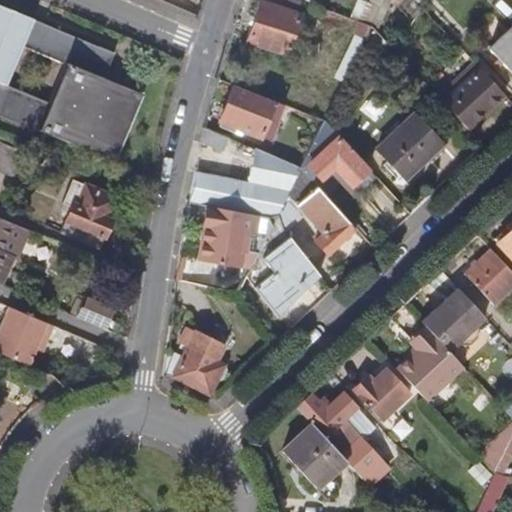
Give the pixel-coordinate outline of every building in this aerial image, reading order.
[(0,0),(0,75),(8,79),(34,15),(0,0)] [(284,7),(287,0),(260,0),(245,36),(284,52),(301,14),(284,7)] [(63,57),(101,74),(111,48),(43,18),(32,44),(63,57)] [(511,80),(511,31),(508,27),(484,50),(511,80)] [(47,96),(37,122),(113,154),(140,89),(101,74),(63,57),(47,96)] [(462,132),(499,96),(475,71),(438,107),(462,132)] [(8,79),(0,75),(0,109),(36,125),(37,122),(47,96),(8,79)] [(257,138),(273,102),(234,85),(218,121),(257,138)] [(409,112),(391,130),(420,160),(439,143),(409,112)] [(348,193),(367,174),(320,123),(294,173),(310,189),(329,173),(348,193)] [(219,151),(225,141),(226,139),(203,129),(200,142),(219,151)] [(399,179),(420,160),(391,130),(371,148),(399,179)] [(16,145),(0,139),(0,167),(6,170),(16,145)] [(439,143),(420,160),(423,163),(441,146),(439,143)] [(70,144),(63,161),(83,169),(90,153),(70,144)] [(236,185),(194,171),(190,188),(188,202),(208,208),(257,225),(270,221),(294,173),(250,153),(236,185)] [(64,174),(58,188),(77,195),(82,182),(64,174)] [(66,206),(55,233),(93,249),(107,214),(102,212),(109,194),(82,182),(77,195),(58,188),(53,201),(66,206)] [(350,236),(310,195),(296,209),(323,236),(315,243),(328,257),(350,236)] [(262,238),(257,225),(208,208),(201,226),(198,225),(186,258),(214,267),(220,252),(250,263),(262,238)] [(1,250),(13,223),(0,217),(0,282),(0,283),(11,254),(1,250)] [(16,256),(26,229),(13,223),(1,250),(11,254),(16,256)] [(511,227),(496,243),(511,260),(511,227)] [(272,316),(314,275),(279,238),(256,260),(267,271),(247,290),(272,316)] [(489,306),(511,284),(511,276),(487,250),(461,275),(489,306)] [(473,326),(482,317),(454,287),(418,321),(426,329),(447,351),(456,341),(460,344),(467,345),(475,338),(476,330),(473,326)] [(84,295),(76,314),(103,326),(111,306),(84,295)] [(0,322),(0,352),(27,364),(38,336),(45,339),(52,323),(7,305),(0,322)] [(413,349),(393,368),(423,400),(460,365),(447,351),(426,329),(409,345),(413,349)] [(188,331),(166,379),(203,396),(218,365),(206,360),(214,343),(188,331)] [(45,339),(38,336),(34,346),(41,350),(45,339)] [(381,416),(406,393),(381,368),(367,381),(363,377),(353,386),(381,416)] [(319,400),(309,390),(293,406),(308,422),(343,458),(368,484),(388,465),(342,417),(353,407),(341,394),(335,399),(328,392),(319,400)] [(511,419),(487,443),(498,454),(511,424),(511,419)] [(313,487),(343,458),(308,422),(278,450),(313,487)] [(487,443),(475,454),(491,471),(498,454),(487,443)] [(478,497),(471,511),(485,511),(490,503),(478,497)]
